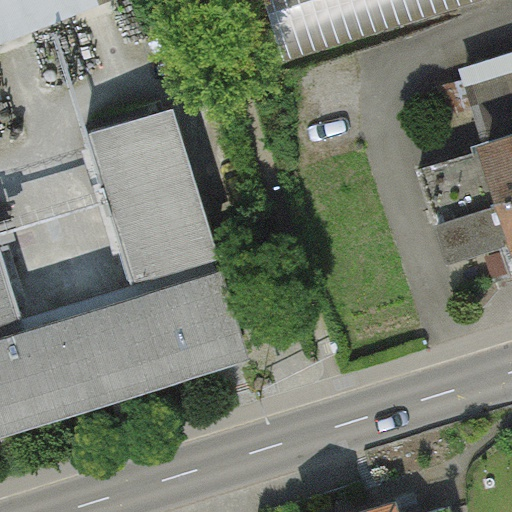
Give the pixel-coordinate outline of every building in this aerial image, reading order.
[(0,0),(0,50),(126,0),(0,0)] [(266,0),(286,61),(485,0),(266,0)] [(502,247),(510,275),(511,274),(511,62),(467,76),(490,151),(421,172),(449,263),(502,247)] [(0,441),(260,362),(182,110),(94,137),(142,295),(34,328),(0,216),(0,441)] [(415,511),(410,497),(361,511),(415,511)]
